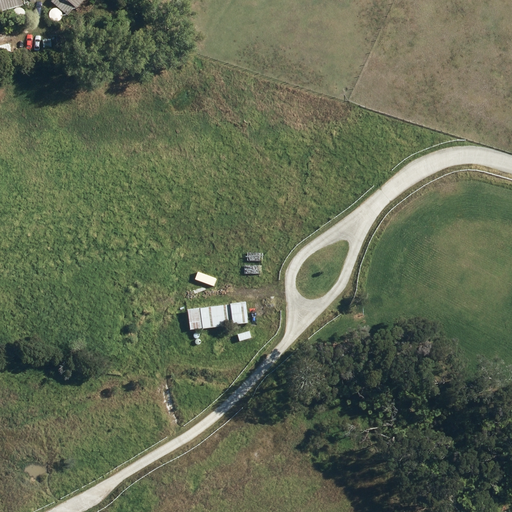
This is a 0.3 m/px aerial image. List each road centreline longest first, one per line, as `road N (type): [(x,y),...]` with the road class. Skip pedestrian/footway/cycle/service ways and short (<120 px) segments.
road 1 (residential): [(58,511),(163,443),(254,367),(299,306)]
road 2 (residential): [(360,224),(416,175),(455,161),(511,168)]
road 3 (residential): [(299,306),(294,264),(308,246),(360,224)]
